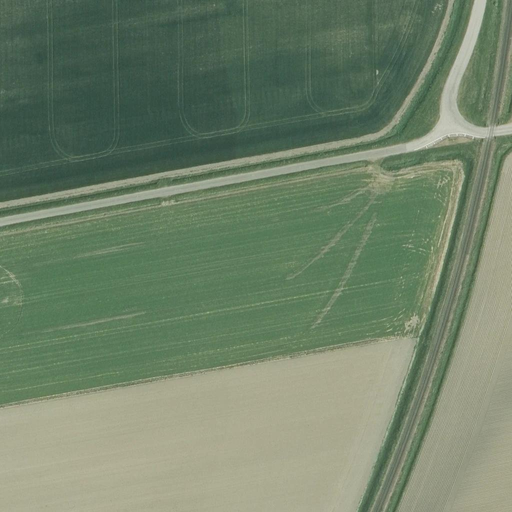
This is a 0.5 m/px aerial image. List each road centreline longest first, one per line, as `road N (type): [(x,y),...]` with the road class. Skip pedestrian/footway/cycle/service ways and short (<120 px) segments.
road 1 (unclassified): [(0,221),(392,150),(448,126)]
road 2 (unclassified): [(448,126),(474,0)]
